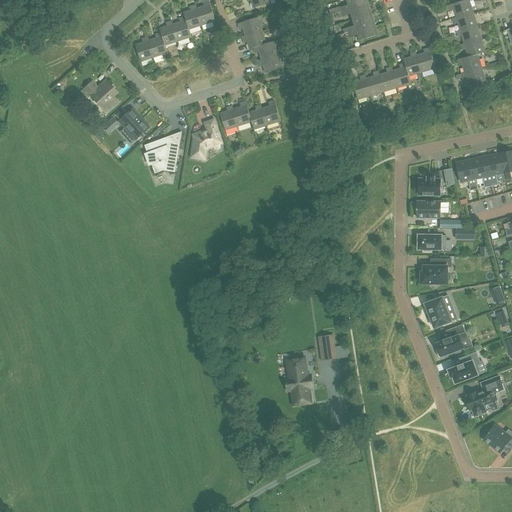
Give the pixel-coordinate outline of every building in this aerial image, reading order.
[(251,1),(253,9),(270,3),(268,0),(246,0),(247,2),(251,1)] [(338,13),(369,4),(367,0),(346,0),(348,5),(341,8),(337,9),(338,13)] [(456,18),(473,13),(469,0),(466,0),(449,5),(449,6),(447,6),(448,11),(450,10),(451,12),(454,11),(456,18)] [(197,11),(202,26),(215,22),(209,3),(203,4),(204,8),(197,11)] [(353,20),(372,14),(369,4),(338,13),(340,18),(351,14),(353,20)] [(184,15),(189,30),(202,26),(197,11),(196,7),(189,9),(191,12),(184,15)] [(458,24),(460,31),(477,26),(473,13),(456,18),(453,19),(455,25),(458,24)] [(346,34),(375,24),(372,14),(353,20),(355,26),(347,28),(343,29),(344,34),(345,33),(346,34)] [(176,25),(181,40),(191,37),(189,30),(184,15),(183,15),(184,18),(179,20),(180,24),(176,25)] [(246,36),(262,31),(258,18),(237,24),(239,30),(243,29),(246,36)] [(163,29),(168,45),(181,40),(176,25),(173,26),(171,23),(166,24),(167,28),(163,29)] [(379,35),(375,24),(346,34),(345,34),(346,38),(357,35),(359,41),(379,35)] [(477,26),(460,31),(457,32),(459,38),(462,37),(465,44),(481,39),(477,26)] [(153,41),(158,57),(168,53),(165,46),(168,45),(163,29),(159,30),(161,34),(155,36),(156,40),(153,41)] [(266,44),(262,31),(246,36),(242,38),(244,43),(247,42),(250,50),(254,49),(266,44)] [(136,47),(141,62),(158,57),(153,41),(149,42),(148,39),(142,41),(143,44),(136,47)] [(485,52),(481,39),(465,44),(461,45),(463,51),(466,50),(469,57),(477,54),(485,52)] [(258,62),(278,55),(274,41),(266,44),(254,49),(256,54),(259,53),(261,60),(258,61),(258,62)] [(435,68),(433,63),(432,58),(429,48),(423,50),(424,54),(417,56),(422,72),(435,68)] [(408,77),(410,76),(422,72),(417,56),(415,52),(410,54),(411,57),(403,60),(405,63),(404,64),(408,77)] [(465,72),(481,67),(477,54),(469,57),(458,60),(459,66),(463,65),(465,72)] [(263,66),(266,74),(282,68),(278,55),(258,62),(260,67),(263,66)] [(412,83),(410,76),(408,77),(404,64),(400,65),(401,68),(393,70),(392,71),(397,88),(409,84),(410,89),(413,88),(411,84),(412,83)] [(378,75),(384,92),(397,88),(392,71),(393,70),(392,67),(387,69),(388,72),(380,74),(378,75)] [(467,78),(469,86),(486,81),(481,67),(465,72),(461,73),(463,79),(467,78)] [(349,68),(345,70),(347,78),(352,77),(354,76),(351,68),(349,68)] [(365,79),(370,96),(384,92),(378,75),(380,74),(379,71),(373,73),(374,76),(367,78),(365,79)] [(358,100),(370,96),(365,79),(367,78),(366,75),(360,77),(361,80),(353,83),(357,97),(356,98),(357,100),(358,99),(358,100)] [(91,96),(107,114),(120,103),(114,97),(118,93),(107,80),(98,89),(92,82),(82,92),(88,99),(91,96)] [(262,109),(267,126),(281,121),(274,101),(268,103),(269,107),(262,109)] [(234,110),(239,126),(252,122),(249,113),(246,102),(240,104),(241,107),(234,110)] [(220,114),(225,131),(239,126),(234,110),(233,106),(226,108),(227,112),(220,114)] [(249,113),(252,122),(254,130),(267,126),(262,109),(261,106),(255,107),(256,111),(249,113)] [(136,140),(150,128),(133,109),(119,121),(136,140)] [(118,123),(113,118),(103,128),(108,133),(118,123)] [(192,158),(205,159),(206,149),(214,146),(214,147),(214,148),(214,149),(215,149),(215,150),(216,150),(217,150),(218,150),(219,150),(220,150),(220,149),(221,149),(221,148),(222,147),(222,146),(221,145),(221,144),(220,144),(222,143),(214,121),(205,124),(208,130),(193,135),(194,138),(192,158)] [(175,172),(182,132),(172,136),(171,139),(168,138),(169,137),(145,146),(148,154),(153,152),(157,162),(152,164),(155,173),(164,170),(175,172)] [(500,154),(504,173),(506,183),(511,182),(511,179),(511,176),(510,172),(511,171),(511,151),(511,152),(504,153),(500,154)] [(486,158),(492,186),(498,185),(497,179),(496,175),(498,174),(504,173),(500,154),(489,156),(485,157),(486,158)] [(485,188),(492,186),(486,158),(485,157),(482,158),(471,160),(475,179),(480,178),(483,178),(483,182),(485,188)] [(477,189),(475,179),(471,160),(470,160),(468,161),(457,163),(459,173),(461,182),(463,182),(468,181),(471,191),(477,189)] [(454,179),(455,185),(452,169),(444,170),(446,181),(454,179)] [(440,196),(440,180),(434,179),(434,178),(428,177),(427,179),(419,179),(419,195),(440,196)] [(417,202),(417,218),(441,218),(441,202),(417,202)] [(475,230),(456,230),(456,239),(470,239),(470,233),(475,233),(475,230)] [(446,250),(446,236),(419,235),(419,249),(424,250),(424,252),(431,252),(431,250),(446,250)] [(421,284),(447,284),(447,267),(451,267),(451,259),(431,259),(431,266),(424,266),(424,272),(421,272),(421,284)] [(497,304),(505,302),(499,287),(491,290),(497,304)] [(442,299),(443,298),(442,297),(441,298),(426,304),(425,304),(425,305),(426,305),(429,314),(431,319),(434,327),(434,328),(435,328),(450,322),(451,322),(452,322),(451,321),(442,299)] [(439,358),(464,348),(461,341),(468,338),(466,332),(465,333),(462,325),(448,330),(450,337),(443,340),(444,341),(436,344),(438,348),(436,349),(439,358)] [(318,337),(322,361),(337,359),(334,335),(318,337)] [(482,361),(478,351),(463,357),(465,363),(459,365),(460,366),(450,369),(453,377),(455,376),(457,383),(482,373),(478,363),(482,361)] [(307,391),(305,380),(309,379),(308,372),(307,372),(305,357),(290,360),(293,379),(286,380),(288,391),(291,391),(294,406),(312,403),(310,391),(307,391)] [(137,358),(130,362),(139,379),(146,375),(137,358)] [(130,362),(123,365),(131,380),(132,382),(139,379),(130,362)] [(122,363),(115,367),(124,383),(131,380),(123,365),(122,363)] [(115,367),(109,370),(110,372),(117,387),(124,383),(115,367)] [(110,372),(103,376),(112,392),(119,389),(117,387),(110,372)] [(103,376),(97,379),(105,396),(112,392),(103,376)] [(468,397),(465,398),(470,411),(472,410),(475,417),(486,412),(486,411),(492,409),(493,411),(499,408),(497,401),(497,400),(495,394),(496,394),(505,390),(502,384),(499,376),(485,382),(488,388),(484,390),(484,391),(478,393),(477,392),(467,396),(468,397)] [(158,397),(150,402),(160,418),(168,413),(158,397)] [(150,402),(142,407),(151,421),(152,423),(160,418),(150,402)] [(42,403),(36,407),(45,423),(52,419),(42,403)] [(141,405),(135,409),(144,425),(151,421),(142,407),(141,405)] [(36,407),(29,411),(30,413),(38,427),(45,423),(36,407)] [(135,409),(128,413),(137,427),(138,429),(144,425),(135,409)] [(127,411),(120,415),(130,431),(137,427),(128,413),(127,411)] [(30,413),(24,417),(33,433),(40,429),(38,427),(30,413)] [(120,415),(114,419),(124,435),(130,431),(120,415)] [(24,417),(17,421),(25,435),(27,437),(33,433),(24,417)] [(16,419),(9,422),(19,439),(25,435),(17,421),(16,419)] [(9,422),(3,426),(12,442),(19,439),(9,422)] [(495,425),(490,431),(488,430),(483,436),(485,438),(483,440),(501,453),(507,445),(511,449),(511,437),(511,438),(506,434),(495,425)] [(182,431),(175,435),(185,451),(191,447),(182,431)] [(175,435),(169,439),(178,455),(185,451),(175,435)] [(60,440),(53,444),(63,460),(70,456),(60,440)] [(53,444),(47,448),(48,450),(57,464),(63,460),(53,444)] [(157,444),(151,448),(160,464),(167,460),(157,444)] [(151,448),(144,452),(153,466),(154,468),(160,464),(151,448)] [(143,449),(136,453),(146,469),(153,466),(144,452),(143,449)] [(48,450),(42,454),(52,470),(58,466),(57,464),(48,450)] [(136,453),(130,457),(140,473),(146,469),(136,453)] [(42,454),(35,458),(44,472),(45,474),(52,470),(42,454)] [(34,456),(28,460),(38,476),(44,472),(35,458),(34,456)] [(28,460),(21,465),(31,480),(38,476),(28,460)] [(86,474),(80,478),(90,494),(96,490),(86,474)] [(80,478),(74,482),(84,498),(90,494),(80,478)] [(74,482),(67,486),(77,502),(84,498),(74,482)] [(57,491),(50,495),(60,511),(67,507),(57,491)] [(50,495),(44,500),(51,511),(59,511),(60,511),(50,495)]
